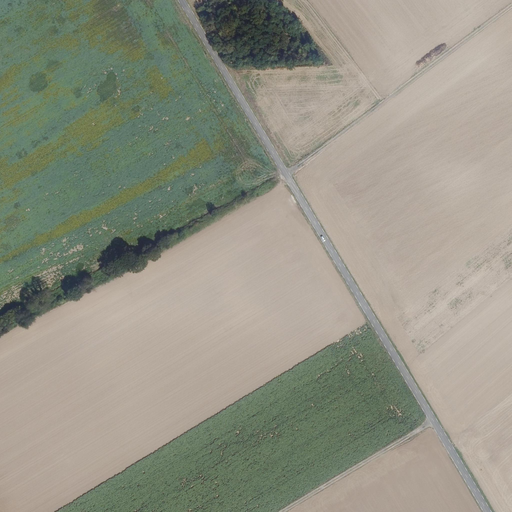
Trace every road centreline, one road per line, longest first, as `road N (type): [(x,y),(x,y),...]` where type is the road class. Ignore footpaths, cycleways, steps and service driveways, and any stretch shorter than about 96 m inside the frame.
road 1 (secondary): [(182,0),(487,511)]
road 2 (track): [(511,5),(286,174)]
road 3 (track): [(283,511),(433,420)]
